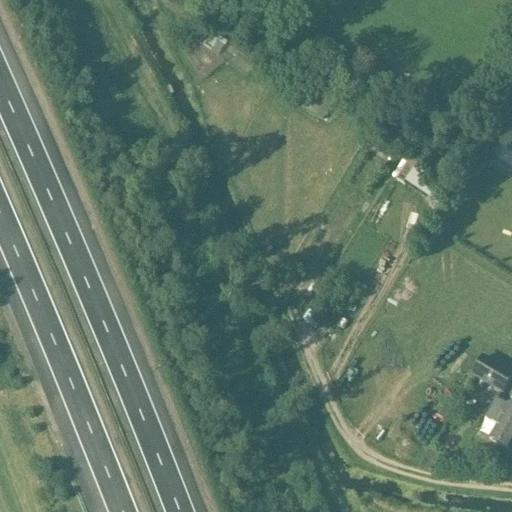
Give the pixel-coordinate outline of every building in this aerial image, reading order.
[(198,23),(193,32),(205,39),(201,47),(218,57),(226,43),(219,39),(221,36),(198,23)] [(297,106),(323,124),(333,109),(307,91),(297,106)] [(322,322),(307,312),(301,323),(315,332),(322,322)] [(471,378),(472,378),(503,397),(511,381),(511,374),(483,357),(471,378)] [(511,450),(511,408),(509,407),(496,399),(485,419),(498,427),(491,440),(511,452),(511,450)] [(443,459),(431,452),(423,467),(435,474),(443,459)]
